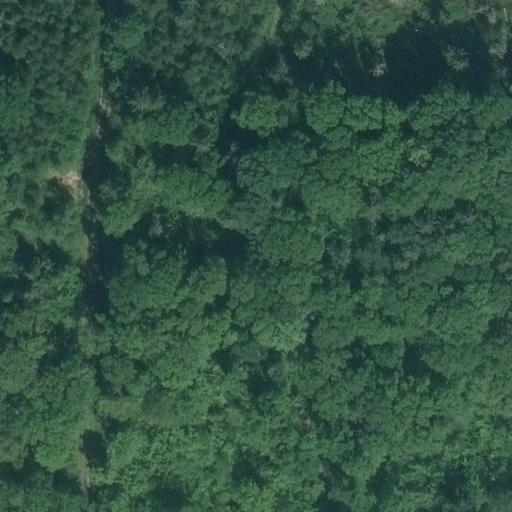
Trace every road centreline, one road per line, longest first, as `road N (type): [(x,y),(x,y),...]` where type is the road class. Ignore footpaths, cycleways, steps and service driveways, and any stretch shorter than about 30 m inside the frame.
road 1 (unknown): [(281,0),(250,97),(183,171),(181,187),(200,276),(275,317),(301,342),(314,457),(345,511)]
road 2 (track): [(86,511),(87,293),(109,0)]
